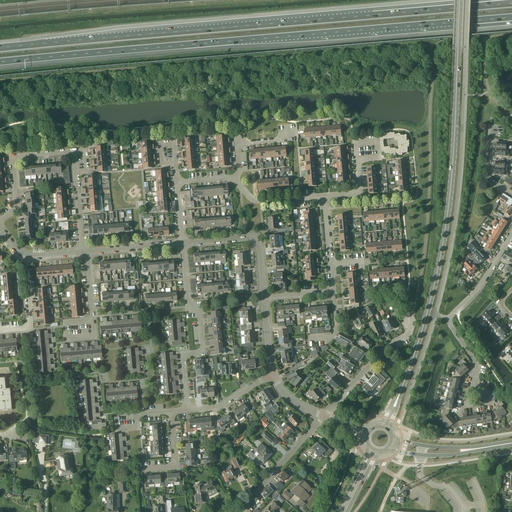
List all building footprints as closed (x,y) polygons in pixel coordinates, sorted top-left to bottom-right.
[(380,142),(384,142),(384,140),(395,139),(395,141),(398,141),(399,151),(396,151),(396,149),(390,149),(390,147),(384,147),(384,146),(380,146),(381,152),(384,151),(384,153),(390,153),(390,155),(396,154),(396,156),(402,156),(402,154),(407,153),(407,148),(409,147),(408,141),(406,142),(406,136),(400,137),(400,134),(394,135),(394,133),(383,134),(383,136),(379,136),(380,142)] [(304,215),(305,220),(314,219),(313,211),(306,211),(306,215),(304,215)] [(58,222),(62,221),(62,219),(66,219),(66,216),(68,216),(75,215),(75,213),(57,214),(58,220),(58,222)] [(278,229),(278,218),(269,218),(270,225),(269,225),(269,229),(278,229)] [(502,219),(499,225),(504,228),(508,223),(502,219)] [(168,225),(168,227),(162,227),(163,236),(168,236),(168,231),(172,231),(171,225),(168,225)] [(495,231),(501,234),(504,228),(499,225),(495,231)] [(147,235),(147,237),(153,237),(152,228),(143,229),(143,236),(147,235)] [(492,236),(497,240),(501,234),(495,231),(492,236)] [(282,233),(278,233),(274,233),(274,236),(270,237),(270,243),(271,243),(280,242),(279,236),(282,236),(282,233)] [(482,241),(483,239),(477,235),(474,237),(479,244),(482,241)] [(497,240),(492,236),(488,242),(494,245),(497,240)] [(488,242),(486,240),(484,242),(484,243),(487,244),(485,248),(490,251),(494,245),(488,242)] [(473,241),(467,247),(474,254),(471,257),(478,264),(480,262),(481,263),(485,259),(477,251),(481,248),(473,241)] [(280,242),(271,243),(270,243),(271,249),(276,249),(276,251),(281,251),(284,251),(284,248),(280,248),(280,242)] [(236,254),(237,255),(237,261),(248,259),(247,257),(246,257),(246,254),(239,254),(239,250),(233,251),(233,254),(236,254)] [(280,254),(272,255),(272,261),(284,260),(284,254),(288,254),(288,251),(284,251),(281,251),(281,254),(280,254)] [(502,259),(511,264),(511,263),(511,254),(506,251),(502,259)] [(465,255),(462,267),(463,268),(467,271),(468,270),(472,275),(477,269),(474,266),(476,263),(473,260),(473,259),(470,257),(467,253),(466,255),(465,255)] [(234,268),(235,271),(241,270),(240,266),(247,265),(246,262),(248,262),(248,259),(237,261),(238,267),(234,268)] [(272,261),(273,267),(281,266),(282,266),(283,269),(284,269),(289,269),(289,266),(285,266),(284,260),(272,261)] [(277,274),(273,274),(274,279),(283,279),(282,273),(284,273),(284,269),(283,269),(277,270),(277,274)] [(235,274),(238,274),(239,280),(249,279),(249,277),(248,277),(247,274),(241,274),(241,270),(235,271),(235,274)] [(321,273),(320,271),(306,273),(307,282),(314,281),(314,277),(316,277),(316,274),(321,273)] [(250,282),(249,279),(239,280),(240,287),(236,287),(236,290),(243,290),(242,286),(249,285),(248,282),(250,282)] [(274,279),(274,285),(278,284),(279,288),(280,288),(280,290),(285,289),(285,288),(285,284),(283,284),(283,279),(274,279)] [(299,305),(293,306),(294,315),(300,314),(300,317),(303,316),(303,313),(302,309),(299,309),(299,305)] [(365,309),(370,318),(375,315),(370,306),(365,309)] [(241,312),(242,318),(253,317),(253,315),(251,315),(251,311),(245,312),(245,308),(238,309),(238,312),(241,312)] [(303,318),(306,318),(311,317),(310,309),(305,309),(305,313),(303,313),(303,316),(303,318)] [(488,312),(482,317),(486,321),(485,323),(487,326),(493,321),(491,319),(495,315),(493,312),(490,315),(488,312)] [(239,325),(240,329),(246,328),(246,324),(252,324),(252,320),(253,320),(253,317),(242,318),(242,325),(243,325),(239,325)] [(397,327),(392,317),(388,319),(382,322),(387,332),(397,327)] [(495,323),(493,321),(487,326),(490,329),(492,328),(496,332),(504,325),(502,322),(499,325),(497,321),(495,323)] [(383,334),(377,322),(370,326),(375,338),(383,334)] [(504,325),(496,332),(500,337),(499,338),(502,341),(507,336),(505,334),(507,333),(504,330),(507,327),(504,325)] [(282,331),(278,332),(279,338),(288,338),(288,334),(291,334),(291,327),(282,328),(282,331)] [(247,332),(246,328),(240,329),(240,332),(243,331),(244,338),(255,337),(255,335),(253,335),(253,331),(247,332)] [(340,333),(339,336),(338,337),(338,338),(348,344),(352,345),(354,341),(340,333)] [(241,349),(248,348),(248,344),(254,343),(254,340),(255,340),(255,337),(244,338),(245,345),(241,345),(241,349)] [(348,344),(338,338),(338,337),(336,337),(334,340),(340,343),(346,347),(348,344)] [(357,342),(368,350),(373,343),(363,337),(360,341),(359,340),(357,342)] [(293,347),(292,341),(288,342),(288,338),(279,338),(280,345),(284,345),(284,348),(293,347)] [(358,349),(357,348),(355,347),(349,355),(359,363),(365,354),(358,349)] [(281,353),(282,359),(293,357),(293,356),(293,351),(291,351),(291,348),(288,349),(284,350),(285,352),(281,353)] [(253,356),(254,360),(248,361),(248,370),(255,369),(254,363),(257,363),(257,355),(253,356)] [(343,359),(340,364),(341,364),(342,365),(344,366),(352,371),(355,366),(349,363),(351,359),(344,355),(341,359),(343,359)] [(248,361),(247,358),(241,359),(241,357),(238,357),(238,362),(238,365),(241,364),(242,370),(248,370),(248,361)] [(287,365),(288,367),(292,366),(296,364),(293,357),(282,359),(283,365),(287,365)] [(199,360),(194,361),(195,366),(204,365),(205,365),(205,358),(199,358),(199,360)] [(465,374),(469,371),(467,369),(469,368),(466,365),(467,364),(463,360),(460,362),(462,364),(459,368),(465,374)] [(334,369),(336,366),(330,361),(327,364),(332,367),(334,369)] [(231,363),(231,366),(227,366),(228,375),(235,375),(235,370),(239,369),(238,365),(238,362),(231,363)] [(217,364),(217,371),(221,371),(221,376),(228,375),(227,366),(223,367),(223,364),(217,364)] [(341,364),(340,367),(342,368),(341,370),(349,375),(352,371),(344,366),(342,365),(341,364)] [(332,367),(326,374),(332,379),(329,382),(337,389),(341,384),(334,378),(338,373),(334,369),(332,367)] [(461,378),(465,374),(459,368),(455,371),(456,373),(455,374),(454,376),(452,376),(451,378),(460,381),(461,378)] [(195,371),(196,377),(200,376),(201,379),(209,379),(208,376),(207,376),(206,370),(204,371),(195,371)] [(290,374),(287,376),(289,381),(290,381),(291,382),(298,377),(295,372),(292,373),(290,374)] [(374,376),(369,381),(367,380),(365,382),(367,383),(363,388),(368,393),(373,388),(374,390),(377,385),(379,387),(385,380),(378,373),(375,377),(374,376)] [(309,374),(303,382),(306,384),(307,382),(311,378),(312,376),(309,374)] [(298,377),(291,382),(292,384),(296,388),(299,385),(300,384),(302,381),(298,377)] [(0,409),(1,410),(1,411),(8,411),(8,409),(11,409),(10,389),(5,389),(5,381),(4,378),(3,378),(0,378),(0,409)] [(212,386),(212,389),(206,389),(207,398),(213,397),(213,393),(216,393),(216,386),(212,386)] [(326,395),(320,386),(310,394),(315,401),(322,396),(323,397),(326,395)] [(196,388),(197,395),(200,395),(201,398),(207,398),(206,389),(200,390),(200,388),(196,388)] [(258,399),(259,401),(262,399),(269,394),(265,389),(258,394),(260,397),(258,398),(258,399)] [(262,399),(265,404),(263,405),(265,408),(267,407),(271,404),(269,402),(272,399),(269,394),(262,399)] [(501,406),(497,410),(503,416),(507,413),(505,410),(507,408),(501,402),(499,404),(501,406)] [(445,403),(443,411),(449,412),(450,409),(452,410),(453,407),(456,408),(457,406),(445,403)] [(243,404),(238,408),(243,415),(248,411),(250,414),(252,412),(248,406),(245,407),(243,404)] [(265,414),(264,415),(273,423),(274,424),(276,422),(277,422),(272,417),(278,411),(276,409),(273,406),(272,406),(269,410),(265,414)] [(235,415),(232,416),(233,418),(237,423),(239,421),(244,417),(243,415),(238,408),(232,411),(235,415)] [(493,413),(490,414),(492,423),(495,422),(494,420),(496,420),(498,418),(499,420),(503,416),(497,410),(493,413)] [(443,411),(441,418),(443,419),(441,421),(445,425),(452,419),(448,415),(449,412),(443,411)] [(287,413),(287,414),(289,417),(288,419),(288,420),(294,427),(295,426),(296,427),(298,425),(297,424),(299,423),(289,412),(287,413)] [(228,415),(222,419),(227,426),(230,424),(231,425),(231,426),(232,426),(237,423),(233,418),(231,419),(228,415)] [(465,415),(463,415),(463,418),(460,419),(461,421),(458,422),(459,428),(467,427),(465,415)] [(265,428),(268,424),(265,421),(267,419),(264,417),(258,423),(265,428)] [(204,428),(203,419),(196,420),(196,429),(201,429),(201,433),(204,432),(203,428),(204,428)] [(204,428),(204,431),(214,430),(213,423),(210,424),(209,419),(203,419),(204,428)] [(222,419),(217,422),(220,427),(217,428),(221,433),(223,432),(223,430),(225,429),(224,427),(227,426),(222,419)] [(445,425),(448,428),(450,427),(452,429),(459,428),(458,422),(455,422),(452,419),(445,425)] [(196,420),(189,421),(189,423),(187,424),(186,422),(185,422),(186,433),(192,432),(192,429),(196,429),(196,420)] [(276,422),(274,424),(280,430),(287,436),(292,431),(287,427),(285,425),(282,427),(276,422)] [(158,426),(157,423),(149,423),(149,427),(151,426),(152,431),(161,431),(161,425),(158,426)] [(279,433),(277,436),(278,437),(283,441),(287,436),(280,430),(278,432),(279,433)] [(265,431),(261,435),(273,446),(277,442),(265,431)] [(49,435),(37,434),(36,443),(45,444),(46,439),(48,440),(49,435)] [(185,445),(185,450),(194,450),(194,444),(196,444),(196,441),(190,442),(190,444),(185,445)] [(333,451),(325,444),(324,445),(319,442),(318,443),(317,442),(311,448),(313,449),(309,454),(312,457),(315,454),(319,458),(323,453),(328,457),(333,451)] [(258,448),(256,449),(267,459),(271,454),(265,448),(263,451),(260,448),(260,449),(258,448)] [(12,456),(8,456),(9,470),(15,470),(14,462),(19,461),(26,460),(25,450),(24,451),(24,450),(24,449),(21,449),(20,450),(20,451),(12,452),(12,456)] [(256,449),(255,451),(259,455),(257,458),(263,464),(267,459),(256,449)] [(256,457),(250,452),(247,454),(253,460),(256,457)] [(70,458),(56,460),(59,477),(73,475),(70,458)] [(224,468),(219,470),(221,473),(225,482),(226,482),(227,483),(229,482),(229,481),(229,480),(235,477),(235,476),(235,475),(235,474),(234,474),(234,473),(233,473),(231,469),(232,468),(230,466),(226,468),(227,470),(225,471),(224,468)] [(289,476),(283,470),(276,477),(280,481),(281,480),(282,482),(289,476)] [(179,478),(179,474),(172,475),(173,483),(179,482),(179,485),(183,485),(182,478),(179,478)] [(164,486),(167,486),(167,484),(173,483),(172,475),(166,475),(167,479),(164,479),(164,486)] [(145,488),(148,488),(148,485),(154,485),(153,476),(147,477),(147,481),(144,481),(145,488)] [(155,487),(160,487),(163,486),(162,479),(159,480),(159,476),(153,476),(154,485),(155,485),(155,487)] [(119,493),(125,492),(125,490),(127,489),(127,480),(124,480),(124,483),(119,484),(119,493)] [(215,489),(211,481),(203,485),(194,486),(196,495),(194,495),(195,504),(204,503),(203,495),(215,489)] [(284,486),(279,481),(276,485),(281,490),(284,486)] [(298,488),(296,486),(289,494),(286,491),(281,495),(286,501),(291,496),(293,494),(294,496),(296,494),(297,496),(297,497),(300,499),(296,503),(301,508),(305,504),(303,502),(309,496),(307,494),(311,489),(304,482),(298,488)] [(262,496),(265,499),(272,492),(274,493),(279,488),(275,485),(271,490),(269,488),(267,490),(266,489),(263,492),(264,492),(261,494),(262,496)] [(118,506),(118,495),(107,496),(107,511),(117,511),(117,506),(118,506)] [(170,500),(165,501),(166,511),(182,511),(182,508),(171,509),(170,500)] [(275,511),(280,508),(274,502),(270,506),(264,511),(275,511)]
